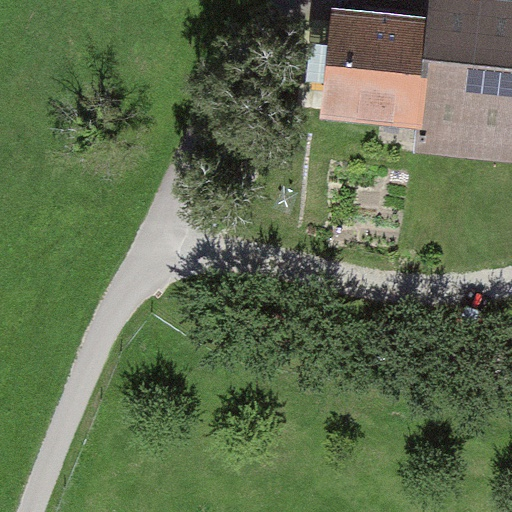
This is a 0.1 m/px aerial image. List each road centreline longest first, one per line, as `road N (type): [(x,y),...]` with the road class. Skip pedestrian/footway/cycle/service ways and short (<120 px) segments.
road 1 (track): [(28,511),(104,323),(265,22),(298,0)]
road 2 (track): [(151,237),(437,290),(511,284)]
